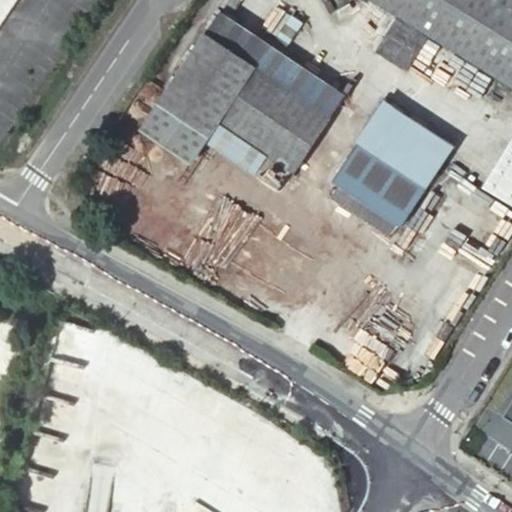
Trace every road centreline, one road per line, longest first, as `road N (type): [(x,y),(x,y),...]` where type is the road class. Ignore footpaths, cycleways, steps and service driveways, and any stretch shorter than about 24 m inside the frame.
road 1 (tertiary): [(2,221),(264,365),(409,460)]
road 2 (unknown): [(386,52),(294,203),(365,251),(418,267),(437,255),(466,194)]
road 3 (unclassified): [(2,221),(154,0)]
road 4 (unclassified): [(409,460),(511,295)]
road 5 (unknown): [(386,52),(509,135)]
